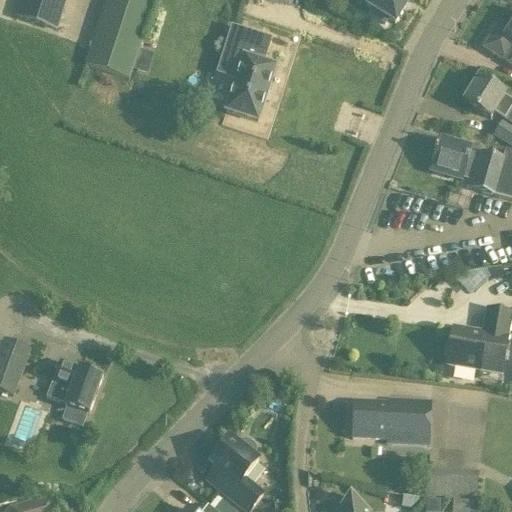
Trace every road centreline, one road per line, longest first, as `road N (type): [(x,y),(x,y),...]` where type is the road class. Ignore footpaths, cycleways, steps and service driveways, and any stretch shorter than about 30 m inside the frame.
road 1 (tertiary): [(279,332),(318,287),(361,205),(409,80),(456,0)]
road 2 (tertiary): [(112,511),(279,332)]
road 3 (residential): [(303,511),(309,379),(301,351),(279,332)]
